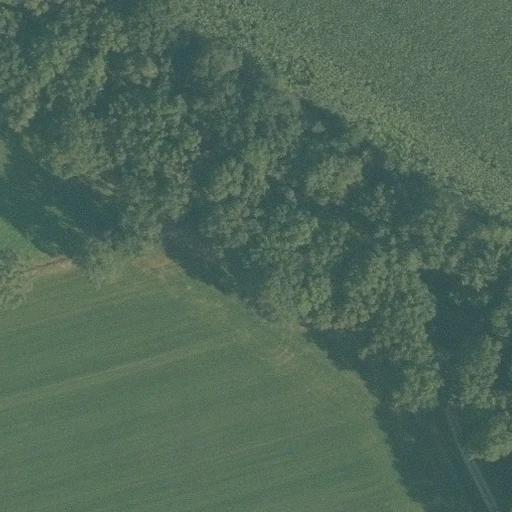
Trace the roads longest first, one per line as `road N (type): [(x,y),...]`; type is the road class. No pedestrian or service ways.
road 1 (track): [(420,345),(0,67)]
road 2 (track): [(420,345),(493,511)]
